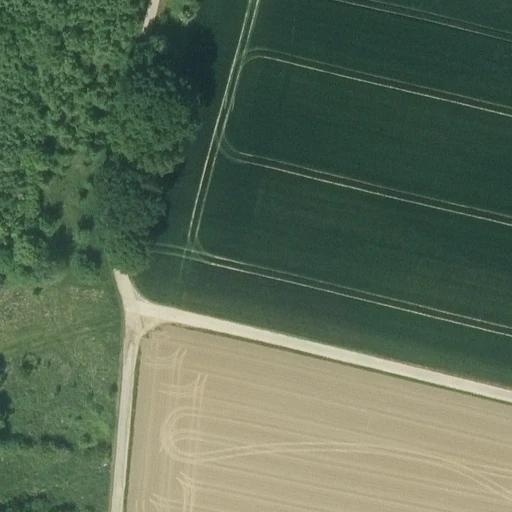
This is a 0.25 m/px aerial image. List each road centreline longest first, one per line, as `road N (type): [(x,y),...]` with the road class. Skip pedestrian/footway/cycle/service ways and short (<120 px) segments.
road 1 (track): [(511,397),(138,310),(119,269),(111,199),(154,0)]
road 2 (track): [(115,511),(138,310)]
